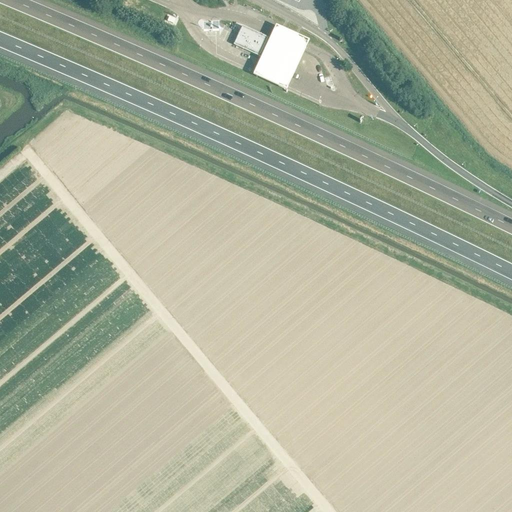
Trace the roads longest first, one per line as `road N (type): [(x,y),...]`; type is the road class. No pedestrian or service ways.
road 1 (motorway): [(0,40),(511,272)]
road 2 (motorway): [(511,227),(7,0)]
road 3 (track): [(0,175),(26,153),(327,511)]
road 4 (motorway): [(511,204),(395,121)]
